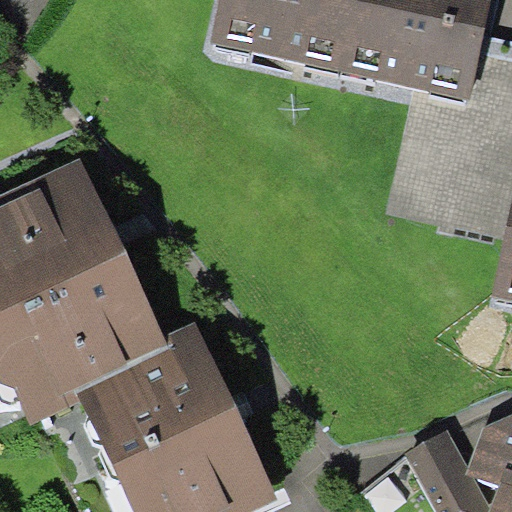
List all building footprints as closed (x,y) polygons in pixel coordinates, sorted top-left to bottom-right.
[(220,0),(211,42),(341,71),(357,0),(220,0)] [(357,0),(341,71),(467,99),(489,0),(357,0)] [(30,426),(80,399),(75,388),(169,344),(164,335),(125,252),(81,157),(0,195),(0,379),(1,382),(14,387),(30,426)] [(511,210),(493,297),(511,301),(511,210)] [(234,407),(194,321),(164,335),(169,344),(75,388),(80,399),(133,511),(251,511),(278,499),(234,407)] [(511,511),(511,413),(482,425),(468,465),(465,473),(475,477),(499,485),(491,507),(488,511),(511,511)] [(449,430),(406,453),(437,511),(488,511),(491,507),(475,477),(465,473),(468,465),(449,430)]
